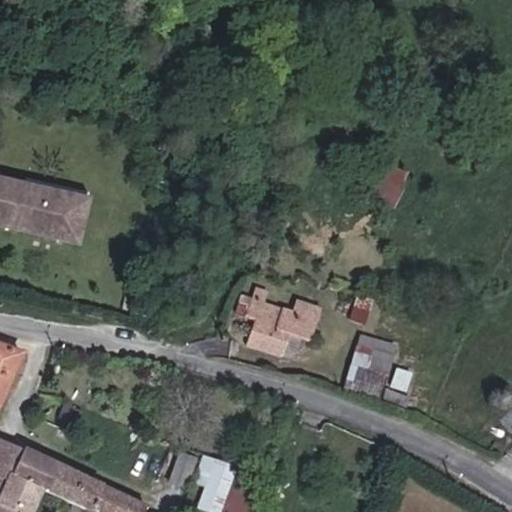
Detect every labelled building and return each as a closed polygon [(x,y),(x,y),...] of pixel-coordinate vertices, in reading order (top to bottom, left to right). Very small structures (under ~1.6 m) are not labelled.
[(388,206),(404,175),(386,166),(370,196),(388,206)] [(23,187),(0,181),(0,226),(76,244),(86,201),(23,187)] [(263,305),(267,292),(255,288),(251,300),(263,305)] [(245,317),(250,300),(240,297),(235,313),(245,317)] [(364,326),(371,302),(356,297),(348,321),(364,326)] [(250,300),(245,317),(254,320),(246,346),(282,358),(290,335),(301,340),(308,342),(319,311),(307,308),(303,317),(291,314),(263,305),(251,300),(250,300)] [(303,317),(307,308),(295,304),(291,314),(303,317)] [(293,361),(301,340),(290,335),(282,358),(293,361)] [(0,400),(20,355),(0,347),(0,400)] [(378,401),(392,356),(356,347),(342,391),(354,395),(365,397),(378,401)] [(405,392),(411,375),(396,370),(391,387),(405,392)] [(405,409),(408,399),(386,391),(383,400),(405,409)] [(29,511),(39,490),(10,477),(22,451),(0,440),(0,511),(29,511)] [(46,494),(58,468),(22,451),(10,477),(39,490),(46,494)] [(183,488),(194,460),(180,455),(170,483),(183,488)] [(218,511),(231,479),(235,468),(203,456),(193,483),(205,488),(197,508),(206,511),(218,511)] [(142,511),(144,508),(58,468),(46,494),(88,511),(142,511)] [(243,511),(253,486),(231,479),(218,511),(243,511)]
